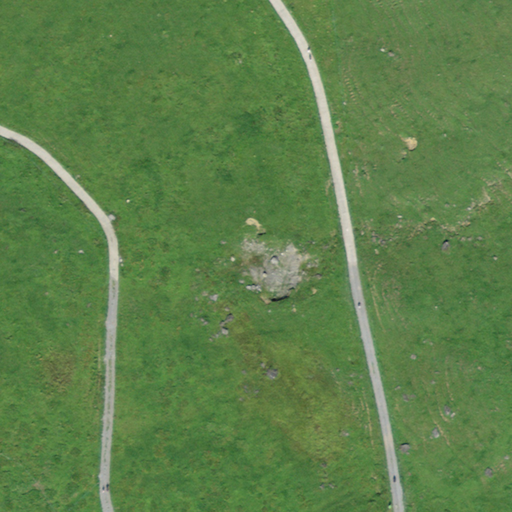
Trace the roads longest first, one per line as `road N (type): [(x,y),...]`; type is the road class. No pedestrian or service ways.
road 1 (track): [(284,0),(303,31),(335,130),(400,511)]
road 2 (track): [(109,511),(114,242),(101,215),(44,156),(0,130)]
